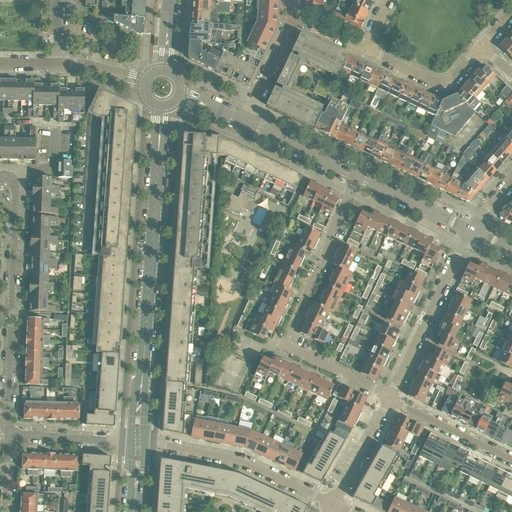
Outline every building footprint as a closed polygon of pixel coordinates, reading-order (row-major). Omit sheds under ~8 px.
[(259,0),(258,11),(278,12),(279,2),(259,0)] [(314,5),(314,9),(322,13),(325,6),(322,5),(322,0),(302,0),(303,4),(314,5)] [(366,0),(354,0),(353,5),(367,12),(369,8),(370,8),(372,4),(371,3),(372,2),(366,0)] [(193,1),(192,12),(217,13),(229,14),(230,3),(226,3),(193,1)] [(122,2),(121,12),(125,13),(125,18),(123,18),(144,20),(144,19),(144,13),(144,12),(144,8),(145,9),(145,7),(144,7),(145,4),(137,3),(137,6),(130,6),(130,3),(122,2)] [(322,13),(328,16),(332,8),(325,5),(325,6),(322,13)] [(353,5),(348,15),(364,22),(366,17),(366,16),(367,12),(353,5)] [(364,22),(348,15),(336,9),(332,18),(358,30),(360,30),(364,22)] [(258,11),(258,22),(277,27),(278,12),(258,11)] [(192,12),(192,23),(218,24),(218,19),(217,19),(217,13),(192,12)] [(144,20),(123,18),(113,17),(113,22),(140,36),(143,34),(143,33),(143,28),(144,20)] [(258,22),(253,32),(270,41),(277,27),(258,22)] [(192,23),(190,42),(220,44),(221,44),(222,31),(231,32),(231,31),(238,31),(237,40),(241,39),(241,32),(241,26),(236,26),(218,24),(192,23)] [(270,41),(253,32),(248,42),(259,47),(265,51),(266,51),(270,41)] [(339,75),(340,72),(348,56),(347,56),(301,34),(292,52),(290,55),(276,85),(287,89),(302,57),(339,75)] [(511,44),(506,40),(504,42),(503,42),(500,46),(500,47),(511,58),(511,44)] [(220,44),(190,42),(189,59),(206,67),(213,71),(221,56),(222,52),(217,50),(220,44)] [(215,71),(226,77),(234,59),(223,54),(215,71)] [(340,72),(350,76),(357,61),(348,56),(340,72)] [(226,77),(237,82),(245,64),(234,59),(226,77)] [(350,76),(359,81),(366,65),(357,61),(350,76)] [(245,64),(237,82),(248,87),(257,70),(245,64)] [(359,81),(368,85),(375,70),(366,65),(359,81)] [(483,65),(476,73),(489,84),(496,76),(483,65)] [(368,85),(377,89),(385,74),(375,70),(368,85)] [(476,73),(469,81),(482,92),(489,84),(476,73)] [(378,89),(375,95),(385,99),(387,94),(394,79),(385,74),(377,89),(378,89)] [(387,94),(398,99),(405,84),(394,79),(387,94)] [(2,114),(8,114),(8,80),(0,80),(0,101),(3,101),(2,114)] [(13,102),(21,102),(21,81),(8,80),(8,114),(13,114),(13,102)] [(28,118),(34,118),(34,85),(34,81),(21,81),(21,102),(28,102),(28,118)] [(469,81),(462,89),(475,100),(482,92),(469,81)] [(318,83),(316,89),(325,93),(328,88),(318,83)] [(398,99),(407,104),(415,88),(405,84),(398,99)] [(39,106),(46,106),(46,85),(34,85),(34,118),(38,118),(39,106)] [(53,119),(58,119),(59,89),(60,85),(46,85),(46,106),(53,106),(53,119)] [(500,93),(501,94),(505,98),(511,90),(507,86),(500,93)] [(275,88),(266,106),(313,128),(322,110),(275,88)] [(407,104),(417,108),(424,93),(415,88),(407,104)] [(59,89),(58,119),(58,123),(64,123),(64,110),(71,110),(71,90),(59,89)] [(462,89),(456,96),(473,110),(479,103),(475,100),(462,89)] [(85,90),(71,90),(71,110),(78,111),(78,114),(84,114),(84,102),(89,102),(90,94),(85,94),(85,90)] [(98,353),(94,411),(94,416),(82,415),(82,425),(86,425),(86,426),(114,428),(115,417),(114,417),(114,413),(115,413),(120,355),(126,258),(126,252),(127,252),(137,108),(117,98),(116,99),(112,97),(113,96),(104,91),(99,90),(88,113),(89,114),(92,115),(96,117),(98,114),(103,116),(107,118),(107,126),(110,126),(109,133),(106,132),(106,140),(109,140),(108,147),(105,147),(104,154),(107,155),(107,161),(104,161),(103,169),(106,169),(106,176),(103,175),(102,183),(105,183),(105,190),(102,190),(101,198),(104,198),(104,205),(101,204),(100,212),(103,212),(103,219),(100,219),(99,226),(102,227),(102,233),(99,233),(98,241),(101,241),(101,249),(103,249),(96,353),(98,353)] [(417,108),(426,112),(433,97),(424,93),(417,108)] [(443,102),(435,117),(430,128),(426,136),(435,140),(441,131),(446,133),(454,137),(475,113),(473,111),(473,110),(456,96),(443,102)] [(314,129),(334,138),(341,124),(347,111),(349,106),(329,97),(321,115),(314,129)] [(426,112),(435,117),(443,102),(433,97),(426,112)] [(358,110),(359,109),(361,105),(352,101),(349,106),(358,110)] [(370,109),(361,105),(359,109),(368,114),(369,113),(370,109)] [(369,113),(378,117),(380,114),(370,109),(369,113)] [(378,117),(377,118),(387,123),(389,118),(385,116),(380,114),(378,117)] [(386,124),(395,128),(398,123),(389,118),(387,123),(386,124)] [(408,125),(418,130),(420,124),(411,120),(408,125)] [(400,129),(405,132),(408,127),(398,123),(395,128),(399,130),(400,129)] [(334,138),(343,143),(350,128),(341,124),(334,138)] [(485,129),(482,133),(486,136),(493,129),(489,125),(485,130),(485,129)] [(0,160),(9,160),(10,127),(5,127),(4,139),(0,139),(0,160)] [(9,160),(22,160),(22,140),(15,139),(15,127),(10,127),(9,160)] [(22,140),(22,160),(35,161),(35,136),(35,127),(30,127),(30,140),(22,140)] [(405,132),(415,136),(417,132),(408,127),(405,132)] [(343,143),(352,147),(359,133),(350,128),(343,143)] [(503,137),(504,138),(511,145),(511,131),(509,130),(503,137)] [(441,131),(435,140),(439,142),(442,143),(446,133),(441,131)] [(417,132),(415,136),(417,137),(416,138),(423,141),(426,136),(417,132)] [(352,147),(362,152),(368,137),(359,133),(352,147)] [(174,266),(166,382),(189,384),(198,261),(201,262),(201,253),(204,254),(205,246),(202,246),(202,239),(205,239),(206,231),(203,231),(203,225),(206,225),(207,217),(204,217),(205,210),(208,210),(208,203),(205,202),(206,196),(209,196),(209,188),(206,188),(207,181),(210,181),(210,174),(207,174),(208,167),(211,167),(211,156),(227,157),(233,144),(232,144),(232,143),(220,137),(211,137),(211,139),(205,138),(206,136),(183,135),(174,261),(175,261),(175,266),(174,266)] [(377,141),(370,156),(380,160),(389,142),(389,141),(380,136),(378,141),(377,141)] [(362,152),(370,156),(377,141),(368,137),(362,152)] [(511,145),(504,138),(497,146),(509,156),(511,152),(511,145)] [(475,140),(468,148),(473,152),(479,145),(475,140)] [(389,142),(380,160),(390,165),(397,150),(398,147),(389,142)] [(243,148),(232,143),(232,144),(233,144),(227,157),(225,161),(234,166),(243,148)] [(497,146),(490,154),(502,164),(509,156),(497,146)] [(390,165),(399,169),(408,149),(405,147),(402,153),(397,150),(390,165)] [(253,153),(243,148),(234,166),(244,171),(253,153)] [(463,154),(462,156),(466,160),(473,152),(468,148),(463,154)] [(399,169),(408,174),(415,159),(409,156),(412,151),(408,149),(399,169)] [(408,174),(417,178),(428,155),(423,152),(419,161),(415,159),(408,174)] [(263,158),(253,153),(244,171),(254,175),(263,158)] [(490,154),(483,161),(495,172),(502,164),(490,154)] [(417,178),(426,182),(433,168),(428,165),(432,156),(428,155),(417,178)] [(462,156),(458,166),(461,169),(468,161),(466,160),(462,156)] [(273,163),(263,158),(254,175),(264,180),(273,163)] [(58,178),(70,179),(71,162),(59,161),(58,178)] [(483,161),(476,169),(488,180),(495,172),(483,161)] [(282,167),(273,163),(264,180),(274,185),(282,167)] [(292,172),(282,167),(274,185),(284,190),(292,172)] [(436,187),(445,192),(452,177),(446,174),(449,169),(445,167),(443,172),(436,187)] [(426,182),(436,187),(443,172),(433,168),(426,182)] [(476,169),(470,177),(482,187),(488,180),(476,169)] [(302,177),(292,172),(284,190),(294,194),(302,177)] [(454,173),(452,177),(445,192),(466,202),(470,201),(475,195),(463,185),(458,182),(460,176),(458,175),(454,173)] [(33,177),(33,190),(59,191),(59,186),(51,186),(51,178),(33,177)] [(470,177),(463,185),(475,195),(482,187),(470,177)] [(303,197),(313,202),(321,185),(316,183),(314,184),(310,182),(303,197)] [(243,185),(240,191),(254,197),(257,192),(243,185)] [(313,202),(322,206),(330,191),(326,190),(326,188),(321,185),(313,202)] [(33,190),(33,201),(51,202),(51,195),(59,195),(59,191),(33,190)] [(330,191),(322,206),(318,215),(329,220),(338,201),(330,198),(333,193),(330,191)] [(238,198),(231,195),(225,209),(239,216),(242,209),(249,212),(256,198),(242,192),(238,198)] [(51,202),(33,201),(32,214),(58,215),(58,209),(50,209),(51,202)] [(511,201),(503,212),(504,216),(505,220),(511,223),(511,201)] [(363,237),(367,228),(374,213),(371,211),(369,216),(361,212),(352,232),(363,237)] [(367,228),(376,232),(384,215),(379,213),(377,214),(374,213),(367,228)] [(376,232),(386,237),(393,222),(389,220),(389,218),(384,215),(376,232)] [(32,217),(32,229),(50,229),(50,223),(58,223),(58,218),(32,217)] [(386,237),(396,241),(404,225),(399,222),(397,224),(393,222),(386,237)] [(314,223),(312,227),(323,232),(325,228),(314,223)] [(396,241),(405,246),(413,231),(409,229),(409,227),(404,225),(396,241)] [(305,227),(300,237),(317,245),(319,240),(318,238),(320,234),(305,227)] [(32,229),(31,240),(57,241),(57,237),(49,237),(50,229),(32,229)] [(405,246),(415,251),(423,234),(418,232),(417,233),(413,231),(405,246)] [(415,251),(425,255),(432,240),(428,238),(428,236),(423,234),(415,251)] [(300,237),(296,246),(311,254),(312,250),(314,250),(317,245),(300,237)] [(347,243),(357,248),(359,244),(349,239),(347,243)] [(31,240),(31,252),(49,253),(49,246),(57,246),(57,241),(31,240)] [(432,240),(425,255),(420,264),(431,269),(440,250),(433,246),(435,242),(432,240)] [(291,244),(286,254),(303,262),(305,257),(304,255),(305,252),(310,254),(311,254),(296,246),(291,244)] [(338,249),(335,254),(352,262),(357,252),(342,244),(340,249),(338,249)] [(31,252),(31,264),(57,265),(57,260),(52,260),(52,253),(49,253),(31,252)] [(286,254),(281,264),(296,271),(298,267),(300,267),(303,262),(286,254)] [(334,260),(332,264),(352,274),(353,273),(348,271),(352,262),(335,254),(333,259),(334,260)] [(74,271),(82,272),(84,255),(75,255),(74,271)] [(470,288),(475,279),(482,264),(479,263),(476,268),(469,264),(460,283),(470,288)] [(31,264),(30,276),(48,276),(48,270),(56,270),(57,265),(31,264)] [(281,264),(277,274),(293,282),(296,277),(294,275),(296,271),(281,264)] [(333,271),(331,276),(348,284),(352,274),(332,264),(332,265),(337,267),(335,271),(333,271)] [(475,279),(484,284),(492,267),(487,265),(485,266),(482,264),(475,279)] [(484,284),(494,288),(501,273),(497,271),(497,269),(492,267),(484,284)] [(414,273),(425,278),(427,274),(416,269),(414,273)] [(410,271),(405,281),(420,288),(422,285),(424,284),(426,279),(425,278),(414,273),(410,271)] [(371,278),(368,282),(374,285),(378,275),(374,273),(371,279),(371,278)] [(494,288),(503,293),(511,276),(506,274),(505,275),(501,273),(494,288)] [(277,274),(272,284),(292,293),(287,290),(289,287),(291,287),(293,282),(277,274)] [(30,276),(30,287),(56,288),(56,284),(48,284),(48,276),(30,276)] [(330,282),(328,286),(343,294),(348,284),(331,276),(329,281),(330,282)] [(503,293),(511,297),(511,276),(503,293)] [(73,290),(81,291),(82,278),(74,277),(73,290)] [(379,280),(374,289),(378,291),(382,282),(379,280)] [(405,281),(400,290),(417,298),(419,294),(418,292),(420,288),(405,281)] [(367,286),(365,292),(369,294),(374,285),(368,282),(367,286)] [(276,286),(272,296),(289,304),(291,299),(290,297),(292,293),(272,284),(276,286)] [(324,290),(321,295),(338,303),(343,294),(328,286),(326,290),(324,290)] [(30,287),(29,299),(47,299),(48,292),(56,292),(56,288),(30,287)] [(455,293),(457,293),(466,298),(468,294),(457,288),(455,293)] [(199,289),(199,297),(207,297),(208,290),(199,289)] [(374,289),(369,299),(373,301),(377,303),(382,293),(378,291),(374,289)] [(400,290),(395,300),(410,308),(412,304),(414,304),(417,298),(400,290)] [(452,298),(450,303),(467,311),(472,300),(466,298),(457,293),(455,298),(452,298)] [(314,303),(313,304),(333,313),(338,303),(321,295),(319,300),(320,302),(319,305),(314,303)] [(272,296),(267,305),(282,313),(284,309),(286,309),(289,304),(272,296)] [(47,299),(29,299),(29,311),(55,312),(55,307),(47,306),(47,299)] [(395,300),(391,310),(407,318),(410,313),(409,311),(410,308),(395,300)] [(449,310),(447,313),(462,321),(467,311),(450,303),(448,308),(449,310)] [(310,308),(307,313),(324,321),(328,311),(333,314),(333,313),(313,304),(312,307),(310,308)] [(267,305),(263,315),(279,323),(282,318),(281,316),(282,313),(267,305)] [(407,318),(391,310),(386,320),(401,328),(403,323),(405,323),(407,318)] [(306,319),(305,322),(317,328),(320,330),(325,332),(329,323),(324,321),(307,313),(305,317),(306,319)] [(443,317),(441,322),(458,330),(462,321),(447,313),(445,317),(443,317)] [(263,315),(258,324),(273,331),(275,328),(277,328),(279,323),(263,315)] [(237,327),(241,329),(246,318),(242,316),(237,327)] [(27,319),(26,330),(43,330),(43,324),(49,325),(50,319),(44,319),(27,319)] [(273,331),(258,324),(249,320),(244,331),(263,340),(267,332),(272,335),(273,331)] [(312,335),(313,336),(317,328),(305,322),(299,333),(310,338),(312,335)] [(440,329),(438,332),(453,340),(458,330),(441,322),(438,327),(440,329)] [(358,323),(353,333),(357,335),(360,329),(364,331),(366,328),(362,326),(362,325),(358,323)] [(384,324),(379,334),(396,342),(398,337),(397,335),(399,331),(384,324)] [(317,328),(313,336),(315,337),(314,340),(324,345),(329,334),(325,332),(320,330),(317,328)] [(26,330),(26,341),(49,341),(49,337),(43,336),(43,330),(26,330)] [(453,340),(438,332),(436,336),(441,338),(438,346),(457,355),(462,344),(453,340)] [(379,334),(375,344),(390,351),(391,347),(394,347),(396,342),(379,334)] [(501,339),(497,349),(503,352),(511,356),(511,344),(508,342),(501,339)] [(26,341),(26,352),(42,352),(42,346),(49,347),(49,341),(26,341)] [(375,344),(370,353),(387,361),(389,357),(388,355),(390,351),(375,344)] [(426,357),(441,364),(450,369),(455,358),(436,349),(433,356),(428,354),(426,357)] [(497,349),(492,359),(511,369),(511,368),(511,356),(503,352),(497,349)] [(26,352),(25,363),(48,364),(48,359),(42,358),(42,352),(26,352)] [(370,353),(365,363),(380,370),(382,367),(384,367),(387,361),(370,353)] [(218,358),(211,356),(208,356),(206,370),(212,371),(218,358)] [(264,382),(269,373),(277,358),(273,356),(270,361),(263,358),(254,377),(264,382)] [(422,361),(420,365),(437,374),(441,364),(426,357),(425,360),(422,361)] [(269,373),(278,377),(286,361),(281,358),(279,359),(277,358),(269,373)] [(278,377),(287,382),(295,367),(291,365),(291,363),(286,361),(278,377)] [(25,363),(25,374),(41,375),(42,368),(48,369),(48,364),(25,363)] [(380,370),(365,363),(360,373),(375,381),(380,370)] [(194,385),(200,385),(201,384),(202,366),(196,365),(194,385)] [(419,372),(417,376),(432,384),(437,374),(420,365),(418,371),(419,372)] [(287,382),(297,387),(305,370),(300,368),(299,369),(295,367),(287,382)] [(297,387),(307,391),(314,376),(310,374),(310,372),(305,370),(297,387)] [(71,372),(65,372),(65,386),(79,387),(79,380),(71,380),(71,372)] [(41,375),(25,374),(25,385),(42,386),(42,385),(48,386),(48,380),(41,380),(41,375)] [(307,391),(317,396),(325,379),(320,377),(318,378),(314,376),(307,391)] [(413,380),(411,385),(427,393),(432,384),(417,376),(415,380),(413,380)] [(325,379),(317,396),(327,401),(334,386),(330,384),(330,382),(325,379)] [(189,384),(166,382),(166,385),(165,396),(186,397),(187,388),(187,387),(187,385),(189,385),(189,384)] [(506,408),(511,399),(510,399),(511,394),(511,387),(505,384),(496,403),(506,408)] [(337,397),(346,402),(349,403),(353,396),(351,395),(352,392),(342,387),(338,385),(335,392),(338,394),(337,397)] [(427,393),(411,385),(408,390),(410,392),(408,396),(423,403),(427,393)] [(441,412),(450,417),(458,399),(460,395),(448,389),(445,394),(449,396),(447,401),(446,400),(441,412)] [(244,397),(255,402),(257,398),(246,392),(244,397)] [(354,397),(353,396),(349,403),(362,409),(367,399),(356,394),(354,397)] [(30,403),(25,403),(24,403),(24,419),(35,419),(35,397),(30,396),(30,403)] [(165,396),(164,405),(185,406),(186,397),(165,396)] [(35,419),(46,420),(47,403),(40,403),(41,397),(35,397),(35,419)] [(57,420),(68,420),(69,398),(63,397),(63,404),(57,404),(57,420)] [(450,417),(458,421),(469,399),(466,397),(463,402),(458,399),(450,417)] [(69,398),(68,420),(79,421),(80,404),(73,404),(74,398),(69,398)] [(483,403),(493,408),(495,404),(485,398),(483,403)] [(458,421),(467,425),(472,413),(467,411),(470,405),(473,407),(476,402),(469,399),(458,421)] [(243,401),(243,406),(257,412),(259,408),(243,401)] [(346,402),(342,411),(359,419),(361,414),(360,413),(362,409),(349,403),(346,402)] [(46,420),(57,420),(57,404),(47,403),(46,420)] [(164,405),(164,414),(185,415),(185,406),(164,405)] [(467,425),(476,429),(487,407),(486,407),(483,406),(478,416),(472,413),(467,425)] [(487,407),(476,429),(485,433),(490,422),(492,417),(486,414),(489,408),(487,407)] [(359,419),(342,411),(337,421),(337,422),(335,427),(337,428),(349,433),(350,434),(352,429),(354,425),(356,424),(359,419)] [(485,433),(493,438),(503,416),(498,413),(495,418),(497,419),(495,424),(490,422),(485,433)] [(164,414),(163,423),(184,424),(185,415),(164,414)] [(398,415),(393,426),(406,432),(409,424),(407,424),(409,420),(398,415)] [(503,416),(493,438),(501,442),(507,430),(510,424),(508,423),(505,429),(502,428),(507,417),(504,415),(503,416)] [(191,437),(202,439),(205,423),(206,418),(196,416),(195,421),(194,421),(195,421),(194,426),(191,437)] [(205,423),(202,439),(213,442),(217,419),(207,417),(206,418),(205,423)] [(217,419),(213,442),(224,444),(227,427),(228,421),(217,419)] [(501,442),(510,446),(511,442),(511,419),(511,423),(511,432),(511,433),(507,430),(501,442)] [(237,429),(234,446),(245,448),(250,432),(250,431),(252,424),(239,421),(238,429),(237,429)] [(411,425),(409,424),(406,432),(414,436),(418,438),(420,435),(424,437),(427,430),(423,428),(423,427),(413,422),(411,425)] [(162,432),(191,437),(194,426),(184,425),(184,424),(163,423),(162,432)] [(389,430),(387,434),(404,442),(409,445),(414,436),(406,432),(393,426),(392,429),(389,430)] [(224,444),(234,446),(237,429),(227,427),(224,444)] [(318,432),(316,436),(322,439),(340,450),(345,441),(349,435),(349,433),(337,428),(333,435),(327,431),(324,436),(318,432)] [(245,448),(255,453),(262,437),(250,432),(245,448)] [(419,456),(429,461),(440,438),(430,433),(419,456)] [(404,442),(387,434),(385,440),(386,441),(384,445),(396,452),(396,451),(399,453),(404,442)] [(272,442),(265,457),(275,462),(282,446),(281,446),(284,440),(275,436),(272,442)] [(255,453),(265,457),(272,442),(262,437),(255,453)] [(429,461),(439,466),(450,443),(440,438),(429,461)] [(322,439),(317,448),(336,458),(340,450),(322,439)] [(282,446),(275,462),(285,466),(292,451),(291,451),(294,445),(284,441),(281,446),(282,446)] [(439,466),(438,467),(448,472),(451,465),(451,466),(460,448),(450,443),(439,466)] [(382,446),(377,454),(396,465),(400,456),(382,446)] [(317,448),(312,456),(331,467),(336,458),(317,448)] [(451,466),(460,470),(469,455),(470,453),(460,448),(451,466)] [(294,471),(299,460),(302,456),(292,451),(285,466),(294,471)] [(28,476),(33,477),(34,454),(23,453),(22,469),(28,470),(28,476)] [(38,470),(44,470),(45,454),(34,454),(33,477),(38,477),(38,470)] [(44,470),(44,477),(54,477),(55,471),(56,455),(45,454),(44,470)] [(377,454),(372,463),(391,473),(396,465),(377,454)] [(61,478),(66,478),(67,455),(56,455),(55,471),(61,471),(61,478)] [(78,466),(78,456),(78,455),(67,455),(66,478),(71,478),(71,472),(77,472),(78,466)] [(78,456),(78,466),(89,466),(86,511),(107,511),(110,472),(109,472),(109,468),(110,468),(111,457),(83,455),(82,457),(79,456),(78,456)] [(459,472),(470,477),(478,459),(469,455),(460,470),(459,472)] [(312,456),(308,464),(307,465),(326,475),(331,467),(312,456)] [(277,511),(286,497),(238,474),(160,459),(156,511),(180,511),(183,486),(188,487),(231,495),(267,511),(277,511)] [(470,477),(479,482),(488,464),(478,459),(470,477)] [(299,460),(294,471),(321,483),(326,475),(307,465),(308,464),(299,460)] [(372,463),(367,471),(386,482),(391,473),(372,463)] [(479,482),(489,486),(497,469),(488,464),(479,482)] [(489,486),(498,491),(507,474),(497,469),(489,486)] [(367,471),(363,480),(381,490),(386,482),(367,471)] [(499,491),(496,497),(506,501),(508,496),(511,487),(511,476),(507,474),(498,491),(499,491)] [(363,480),(358,488),(376,499),(377,498),(381,490),(363,480)] [(352,498),(382,511),(388,511),(392,505),(377,498),(376,499),(358,488),(352,498)] [(440,488),(438,492),(448,496),(450,492),(440,488)] [(450,492),(448,496),(458,501),(460,497),(450,492)] [(21,494),(21,505),(37,506),(37,500),(44,500),(44,495),(38,495),(21,494)] [(392,505),(388,511),(400,511),(405,503),(404,503),(407,498),(398,494),(395,499),(392,505)] [(277,511),(304,511),(308,507),(286,497),(277,511)] [(460,497),(458,501),(468,505),(469,502),(460,497)] [(400,511),(412,511),(415,508),(405,503),(400,511)]
